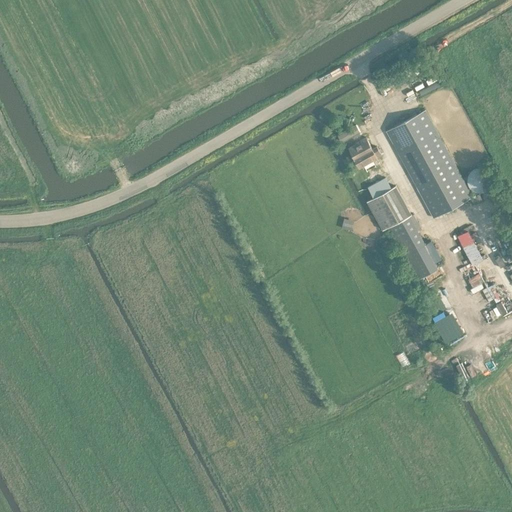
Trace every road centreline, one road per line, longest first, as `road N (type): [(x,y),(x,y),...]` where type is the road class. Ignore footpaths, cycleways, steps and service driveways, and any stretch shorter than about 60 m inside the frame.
road 1 (tertiary): [(0,221),(75,212),(174,168),(461,0)]
road 2 (track): [(0,42),(66,172),(112,156),(129,189)]
road 3 (unknown): [(360,59),(407,190),(435,222)]
road 4 (unknown): [(435,222),(466,321),(481,330),(511,318)]
